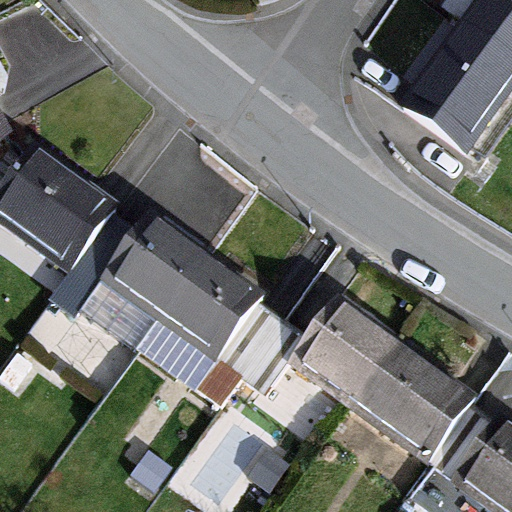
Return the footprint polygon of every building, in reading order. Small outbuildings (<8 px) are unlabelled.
[(511,0),(483,0),(461,31),(511,67),(511,0)] [(511,89),(511,67),(461,31),(402,112),(463,157),(467,151),(511,89)] [(511,125),(511,89),(467,151),(485,164),(511,125)] [(113,214),(30,153),(0,194),(0,224),(68,274),(110,218),(113,214)] [(157,324),(202,263),(145,221),(133,236),(110,218),(68,274),(50,299),(74,316),(100,281),(157,324)] [(259,305),(202,263),(157,324),(214,366),(195,392),(219,409),(238,383),(280,327),(256,309),(259,305)] [(348,408),(392,347),(333,304),(303,344),(280,327),(238,383),(262,401),(288,365),(348,408)] [(135,354),(192,396),(195,392),(214,366),(157,324),(135,354)] [(472,404),(392,347),(348,408),(428,465),(469,408),(472,404)] [(0,379),(0,384),(12,393),(31,367),(17,356),(0,379)] [(493,425),(469,408),(428,465),(492,511),(511,511),(511,433),(496,421),(493,425)] [(258,482),(272,492),(286,471),(272,461),(258,482)]
